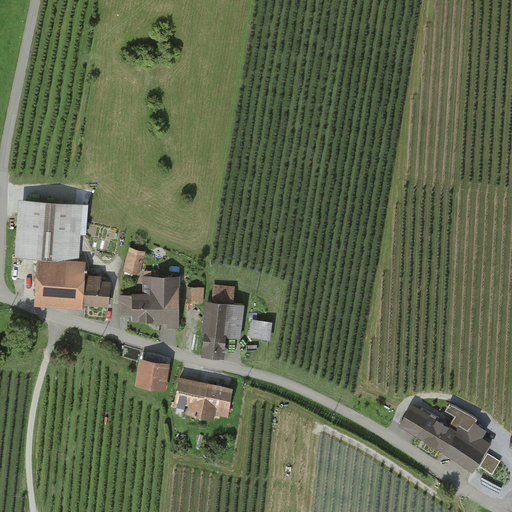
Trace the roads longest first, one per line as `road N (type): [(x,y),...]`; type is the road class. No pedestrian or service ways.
road 1 (unclassified): [(511,504),(491,504),(290,386),(0,295)]
road 2 (unclassified): [(0,226),(1,174),(35,0)]
road 3 (track): [(59,317),(28,438),(32,511)]
road 4 (track): [(448,477),(431,492),(319,425)]
